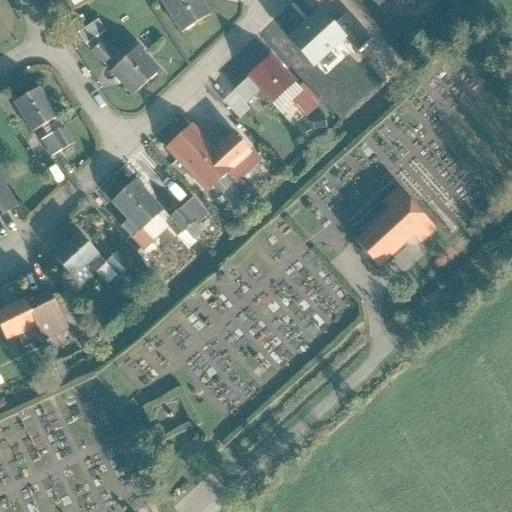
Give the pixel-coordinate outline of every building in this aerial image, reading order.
[(161,0),(160,1),(182,35),(213,15),(203,0),(161,0)] [(413,0),(418,11),(440,0),(413,0)] [(322,11),(298,35),(335,72),(356,51),(370,65),(381,54),(364,36),(355,45),(322,11)] [(91,44),(111,30),(103,19),(83,32),(91,44)] [(162,69),(140,45),(112,71),(134,95),(162,69)] [(296,83),(272,57),(233,94),(246,106),(261,92),(273,105),(296,83)] [(40,87),(14,102),(32,132),(57,117),(40,87)] [(217,152),(193,127),(167,151),(211,197),(254,156),(234,136),(217,152)] [(165,210),(137,181),(112,205),(140,233),(165,210)] [(435,229),(397,188),(382,202),(389,209),(356,240),(367,252),(380,266),(410,238),(414,235),(421,242),(435,229)] [(100,255),(80,234),(55,258),(75,279),(100,255)] [(49,288),(0,309),(0,327),(6,340),(37,327),(43,340),(68,329),(49,288)]
